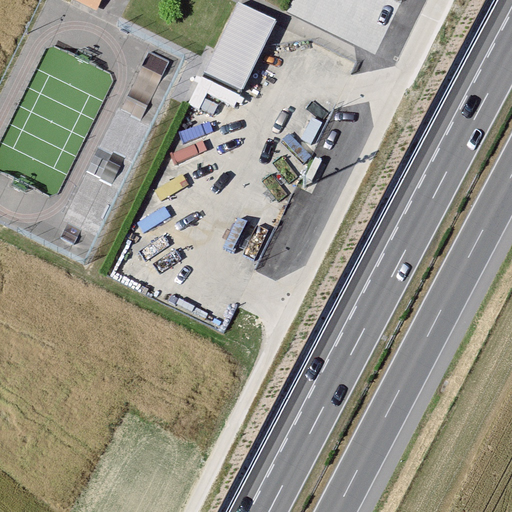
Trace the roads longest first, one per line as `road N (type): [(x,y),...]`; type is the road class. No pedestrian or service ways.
road 1 (motorway): [(511,46),(268,511)]
road 2 (motorway): [(336,511),(511,176)]
road 3 (unclassified): [(439,0),(291,310)]
road 4 (track): [(191,511),(291,310)]
